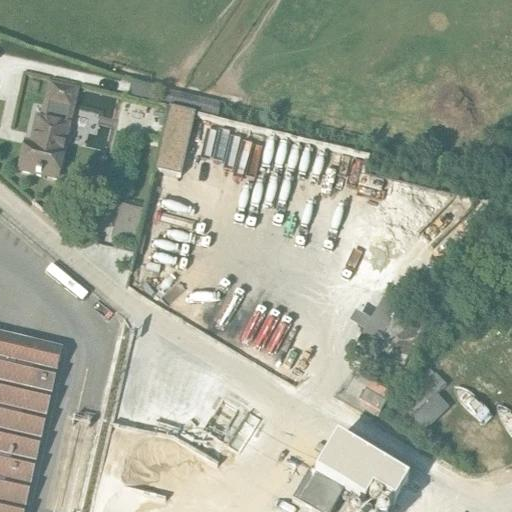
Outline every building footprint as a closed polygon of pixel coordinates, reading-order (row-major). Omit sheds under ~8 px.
[(57,183),(79,89),(46,82),(38,117),(34,117),(28,142),(22,142),(15,174),(57,183)] [(126,98),(148,103),(151,90),(129,85),(126,98)] [(214,118),(218,103),(158,89),(156,103),(214,118)] [(194,116),(168,110),(153,173),(179,179),(194,116)] [(142,210),(118,204),(110,239),(134,245),(142,210)] [(347,325),(362,333),(357,343),(402,371),(427,328),(381,301),(368,322),(354,314),(347,325)] [(0,511),(28,511),(62,346),(0,333),(0,511)] [(434,377),(391,419),(422,448),(431,439),(425,433),(448,411),(436,397),(445,388),(434,377)] [(307,473),(291,502),(306,511),(331,511),(341,494),(362,507),(370,494),(391,506),(405,484),(334,441),(312,477),(307,473)]
